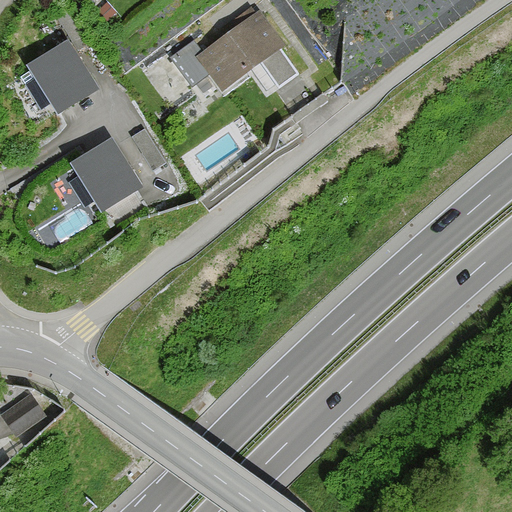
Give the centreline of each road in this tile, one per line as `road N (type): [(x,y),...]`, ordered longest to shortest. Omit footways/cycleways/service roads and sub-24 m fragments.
road 1 (residential): [(44,357),(502,0)]
road 2 (motorway): [(511,176),(288,375),(153,511)]
road 3 (motorway): [(218,511),(511,239)]
road 4 (unclassified): [(87,384),(264,511)]
